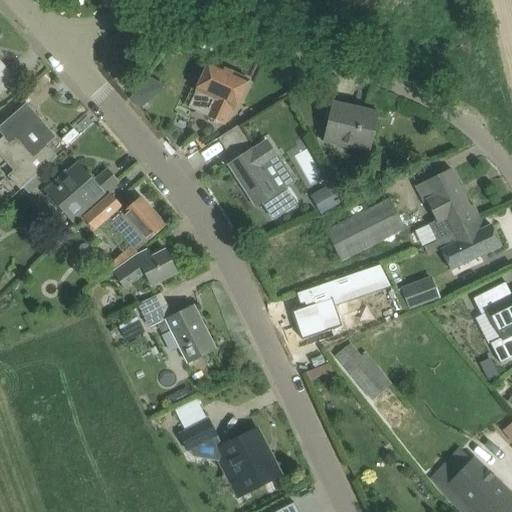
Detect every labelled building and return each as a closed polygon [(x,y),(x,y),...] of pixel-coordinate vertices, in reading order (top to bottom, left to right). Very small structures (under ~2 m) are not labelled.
[(209,62),(205,71),(195,91),(196,91),(188,108),(206,116),(206,117),(224,125),(232,108),(236,109),(249,80),(209,62)] [(137,89),(130,97),(140,108),(149,101),(137,89)] [(41,167),(54,155),(45,145),(54,136),(22,101),(0,121),(0,134),(7,143),(13,137),(41,167)] [(323,143),(369,154),(379,113),(332,102),(323,143)] [(236,124),(218,138),(233,156),(251,141),(236,124)] [(255,206),(279,191),(263,168),(277,159),(266,141),(228,165),(255,206)] [(77,164),(47,191),(73,221),(81,214),(107,192),(118,183),(107,170),(93,182),(77,164)] [(451,169),(416,187),(424,204),(427,202),(437,222),(429,226),(437,241),(455,234),(454,232),(481,220),(473,205),(470,207),(451,169)] [(392,179),(386,170),(367,183),(372,191),(392,179)] [(341,203),(331,186),(311,197),(321,214),(341,203)] [(110,196),(85,218),(95,229),(108,218),(137,251),(166,226),(141,197),(122,214),(118,209),(120,207),(110,196)] [(378,243),(405,229),(390,200),(363,214),(378,243)] [(451,272),(501,246),(491,226),(486,228),(481,220),(454,232),(455,234),(437,241),(442,251),(441,252),(451,272)] [(165,251),(156,255),(152,257),(148,250),(138,255),(112,273),(124,289),(145,274),(152,286),(176,273),(165,251)] [(306,308),(293,312),(303,340),(342,327),(335,305),(391,286),(380,265),(297,294),(301,305),(304,304),(306,308)] [(401,289),(409,311),(440,299),(432,277),(401,289)] [(511,296),(505,282),(473,298),(475,302),(479,310),(481,314),(487,311),(488,313),(489,313),(493,322),(495,327),(496,327),(500,336),(501,339),(490,344),(499,363),(511,357),(511,296)] [(180,348),(187,364),(215,350),(193,306),(173,317),(161,293),(137,305),(149,329),(166,320),(171,331),(164,334),(173,352),(180,348)] [(119,326),(127,341),(145,333),(137,317),(119,326)] [(352,344),(346,349),(336,356),(346,369),(372,401),(391,385),(366,352),(361,356),(352,344)] [(499,374),(490,357),(478,363),(487,380),(499,374)] [(500,395),(510,387),(505,380),(495,388),(500,395)] [(187,387),(165,398),(168,404),(190,393),(187,387)] [(180,421),(202,409),(196,399),(175,410),(180,421)] [(511,419),(500,431),(511,443),(511,419)] [(209,420),(208,421),(179,436),(186,451),(217,435),(209,420)] [(219,448),(243,496),(280,477),(256,429),(219,448)] [(463,511),(511,511),(511,495),(460,446),(429,478),(463,511)]
